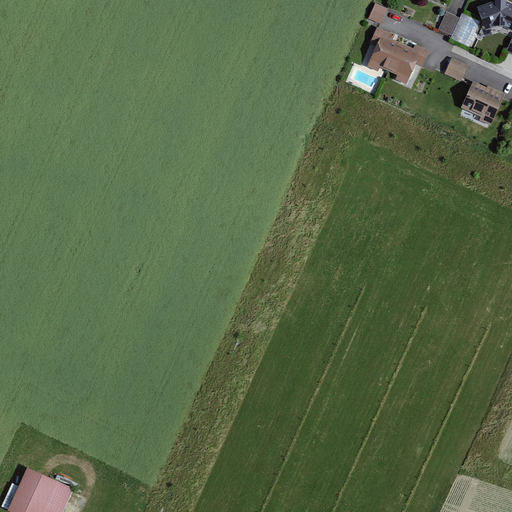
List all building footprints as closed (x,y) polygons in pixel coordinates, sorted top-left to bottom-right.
[(511,30),(511,3),(504,0),(496,0),(478,7),(482,18),(486,30),(500,25),(511,30)] [(384,16),(388,8),(376,3),(368,19),(380,24),(384,16)] [(451,35),(459,18),(452,15),(446,12),(438,29),(451,35)] [(380,66),(388,70),(401,43),(390,38),(392,34),(377,27),(376,28),(370,42),(371,43),(377,46),(367,66),(378,71),(380,66)] [(401,43),(388,70),(397,74),(395,79),(405,84),(415,64),(422,67),(429,51),(415,44),(413,49),(401,43)] [(445,74),(461,82),(468,65),(460,62),(452,58),(445,74)] [(479,121),(491,126),(506,94),(488,86),(487,88),(473,82),(462,108),(481,117),(479,121)] [(43,476),(28,470),(10,511),(13,511),(61,511),(72,489),(43,476)]
